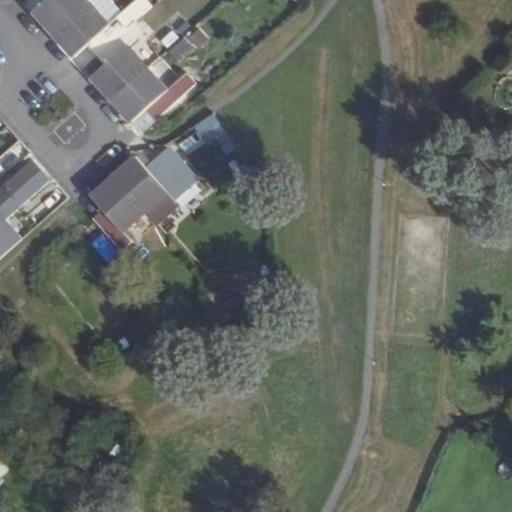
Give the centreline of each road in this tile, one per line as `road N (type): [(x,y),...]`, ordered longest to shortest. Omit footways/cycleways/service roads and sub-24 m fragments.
road 1 (residential): [(117,138),(75,173),(7,104),(21,39)]
road 2 (residential): [(117,138),(21,39)]
